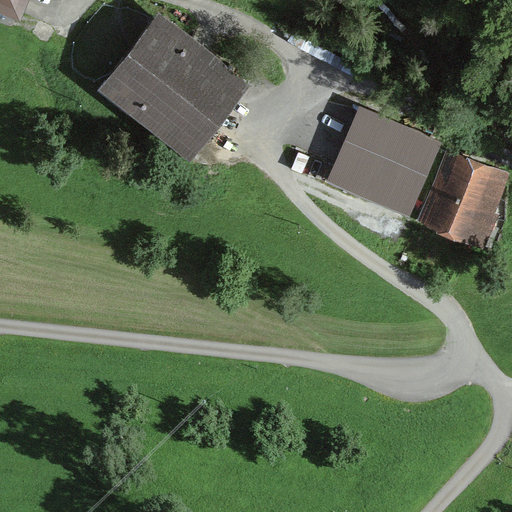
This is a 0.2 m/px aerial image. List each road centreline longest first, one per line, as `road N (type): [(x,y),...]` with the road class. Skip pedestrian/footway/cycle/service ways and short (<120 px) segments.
road 1 (track): [(505,390),(452,315),(335,240),(292,191),(277,164),(283,130),(303,93),(296,60),(252,26),(157,0)]
road 2 (track): [(0,332),(433,378),(488,367)]
